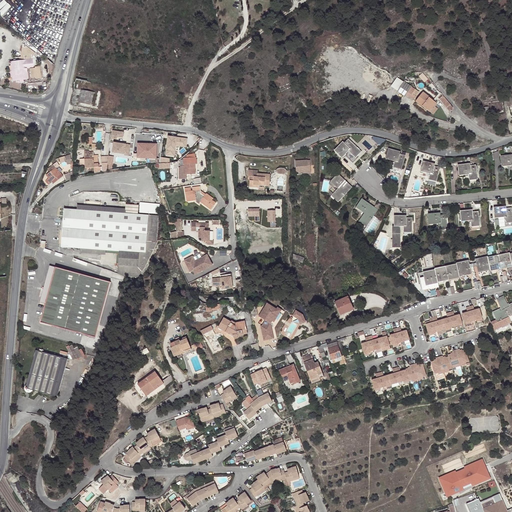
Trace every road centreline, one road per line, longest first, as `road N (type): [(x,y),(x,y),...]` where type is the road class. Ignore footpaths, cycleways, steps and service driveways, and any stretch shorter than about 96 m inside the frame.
road 1 (tertiary): [(511,138),(449,153),(347,130),(278,152),(225,145)]
road 2 (secondary): [(4,443),(26,197)]
road 3 (residential): [(103,462),(53,505),(38,482),(49,428),(22,421),(4,443)]
road 4 (residential): [(410,312),(241,364)]
road 5 (residential): [(241,364),(183,393),(103,462)]
road 6 (residential): [(511,193),(399,202),(360,171)]
road 7 (track): [(343,76),(424,118),(472,125)]
road 8 (tertiary): [(186,129),(61,114)]
